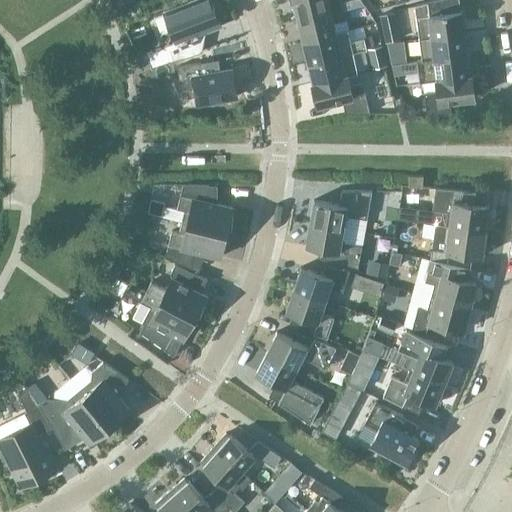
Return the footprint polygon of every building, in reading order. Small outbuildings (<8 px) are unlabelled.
[(210,0),(194,0),(164,12),(176,41),(146,52),(151,65),(152,66),(198,52),(192,36),(220,25),(210,0)] [(340,0),(293,0),(295,7),(294,10),(296,20),(343,9),(340,0)] [(449,0),(433,0),(414,5),(419,38),(431,36),(464,32),(463,24),(465,21),(463,10),(451,11),(449,0)] [(343,9),(296,20),(299,31),(301,32),(303,41),(335,33),(335,32),(333,22),(345,19),(343,9)] [(382,17),(384,28),(386,40),(386,41),(388,41),(400,38),(394,10),(381,13),(382,17)] [(335,33),(303,41),(305,49),(304,52),(306,62),(353,51),(366,48),(364,37),(350,41),(347,29),(335,32),(335,33)] [(464,32),(431,36),(419,38),(422,59),(469,53),(468,43),(465,41),(464,32)] [(371,36),(364,37),(366,48),(370,47),(374,46),(371,36)] [(383,59),(384,58),(382,46),(371,49),(374,61),(383,59)] [(499,47),(500,69),(509,68),(508,46),(499,47)] [(358,72),(353,51),(306,62),(309,72),(312,74),(313,82),(313,83),(348,74),(348,75),(358,72)] [(146,52),(136,56),(141,69),(151,65),(146,52)] [(420,82),(435,80),(435,79),(470,75),(469,74),(468,66),(470,64),(469,53),(422,59),(417,60),(420,82)] [(392,63),(392,66),(394,72),(405,70),(404,61),(392,63)] [(200,62),(177,66),(179,79),(192,77),(197,103),(237,96),(232,69),(202,74),(200,62)] [(313,83),(313,82),(311,82),(312,87),(311,89),(313,99),(315,100),(317,105),(342,99),(345,113),(370,113),(362,82),(350,85),(348,75),(348,74),(313,83)] [(470,75),(435,79),(435,80),(436,91),(424,92),(427,114),(451,114),(449,100),(475,97),(474,92),(476,90),(475,80),(472,78),(472,74),(469,74),(470,75)] [(423,179),(423,176),(419,175),(408,175),(408,185),(423,186),(423,179)] [(181,221),(230,233),(232,215),(230,215),(232,207),(208,201),(208,184),(182,184),(177,208),(184,210),(181,221)] [(444,225),(485,230),(488,205),(469,202),(470,190),(435,187),(432,210),(446,212),(445,224),(444,225)] [(314,199),(310,222),(343,228),(344,221),(351,216),(366,219),(372,190),(342,190),(339,204),(314,199)] [(148,212),(162,215),(164,203),(150,200),(148,212)] [(414,220),(417,220),(419,208),(416,208),(399,206),(398,218),(414,220)] [(230,233),(181,221),(179,232),(171,230),(165,257),(190,267),(196,251),(220,257),(222,249),(224,249),(230,233)] [(343,228),(310,222),(306,245),(321,248),(320,258),(358,267),(362,245),(346,242),(342,236),(343,228)] [(435,223),(430,259),(460,265),(462,253),(481,256),(485,230),(444,225),(445,224),(435,223)] [(373,226),(373,241),(385,241),(386,227),(373,226)] [(392,251),(389,262),(399,265),(402,253),(392,251)] [(365,273),(385,277),(388,264),(368,259),(365,273)] [(460,265),(430,259),(424,281),(433,283),(430,296),(469,306),(476,282),(462,278),(465,266),(460,265)] [(151,281),(146,291),(198,319),(204,303),(201,302),(205,295),(192,288),(197,274),(174,264),(170,272),(172,277),(168,284),(161,286),(151,281)] [(300,267),(293,289),(325,299),(329,287),(342,291),(349,270),(328,265),(325,275),(300,267)] [(144,323),(139,331),(174,355),(186,331),(189,332),(198,319),(146,291),(128,282),(122,292),(140,301),(132,316),(144,323)] [(384,283),(380,298),(394,302),(399,287),(384,283)] [(325,299),(293,289),(285,311),(310,319),(306,329),(327,337),(334,317),(321,312),(325,299)] [(469,306),(430,296),(427,308),(417,306),(411,328),(440,337),(443,326),(463,331),(469,306)] [(396,322),(381,316),(376,327),(392,333),(396,322)] [(405,330),(398,349),(418,357),(413,369),(412,370),(444,383),(452,361),(441,356),(446,344),(405,330)] [(277,331),(266,352),(296,367),(296,368),(299,370),(303,362),(311,360),(325,367),(335,347),(314,338),(309,348),(277,331)] [(71,353),(87,363),(93,354),(94,352),(78,342),(77,343),(71,353)] [(338,369),(350,375),(354,367),(360,356),(348,350),(338,369)] [(296,367),(266,352),(255,372),(278,384),(271,397),(310,423),(323,396),(295,382),(292,374),(296,368),(296,367)] [(78,389),(112,429),(124,417),(122,414),(129,409),(118,396),(128,378),(103,361),(91,370),(91,379),(78,389)] [(350,375),(347,381),(360,388),(360,389),(363,391),(371,376),(354,367),(350,375)] [(412,370),(413,369),(409,368),(404,381),(391,375),(383,395),(403,405),(407,393),(435,404),(444,383),(412,370)] [(351,406),(360,389),(347,382),(338,399),(351,406)] [(28,387),(17,392),(23,405),(35,399),(28,387)] [(112,429),(78,389),(67,399),(45,397),(38,403),(39,405),(52,426),(63,445),(82,434),(89,442),(95,436),(97,439),(112,429)] [(42,393),(35,399),(38,403),(45,397),(42,393)] [(403,415),(375,401),(364,422),(377,429),(370,443),(394,455),(393,459),(407,466),(413,455),(410,453),(418,438),(396,427),(403,415)] [(52,426),(39,405),(24,412),(31,425),(0,440),(21,483),(53,467),(37,434),(52,426)] [(416,425),(430,430),(435,415),(421,410),(416,425)] [(328,418),(322,430),(335,437),(341,425),(328,418)] [(353,441),(358,429),(346,425),(341,437),(353,441)] [(241,471),(255,454),(274,467),(281,456),(257,440),(248,450),(230,434),(229,436),(225,432),(213,447),(241,471)] [(241,471),(213,447),(200,461),(204,464),(203,466),(221,482),(213,490),(228,504),(228,505),(229,506),(234,511),(258,485),(241,471)] [(184,477),(169,490),(188,511),(221,511),(229,506),(228,505),(228,504),(213,490),(205,498),(188,480),(187,481),(184,477)] [(310,511),(343,511),(335,505),(342,496),(314,478),(309,487),(322,495),(317,501),(315,499),(306,509),(310,511)] [(188,511),(169,490),(155,503),(158,506),(157,508),(160,511),(188,511)]
